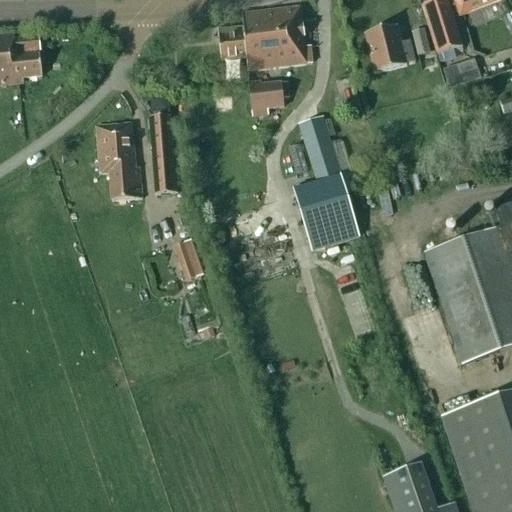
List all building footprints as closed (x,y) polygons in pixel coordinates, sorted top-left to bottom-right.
[(452,0),(453,2),(458,15),(459,18),(498,3),(496,0),(452,0)] [(438,59),(462,51),(451,17),(458,15),(453,2),(447,5),(446,1),(422,9),(438,59)] [(218,32),(217,33),(220,64),(221,64),(246,61),(247,75),(306,67),(312,66),(310,49),(304,50),(300,10),(242,17),(242,16),(241,17),(242,30),(218,33),(218,32)] [(399,30),(384,34),(368,38),(378,76),(418,66),(412,44),(403,47),(399,30)] [(431,55),(425,31),(411,35),(417,58),(431,55)] [(18,74),(19,86),(23,86),(23,81),(42,79),(38,40),(14,42),(13,37),(9,38),(13,75),(18,74)] [(5,88),(19,86),(18,74),(13,75),(9,38),(0,38),(0,88),(1,88),(2,90),(5,89),(5,88)] [(353,81),(338,83),(340,101),(355,99),(353,81)] [(291,104),(289,87),(251,90),(254,123),(271,121),(270,116),(287,114),(286,104),(291,104)] [(153,102),(153,115),(168,114),(167,101),(153,102)] [(511,101),(499,106),(502,117),(511,113),(511,101)] [(176,148),(174,149),(172,119),(153,120),(158,198),(180,197),(176,148)] [(314,257),(361,241),(323,122),(300,130),(319,188),(295,196),(314,257)] [(131,126),(96,130),(101,177),(110,176),(113,204),(143,201),(140,170),(136,171),(131,126)] [(292,149),(296,174),(307,172),(303,147),(292,149)] [(500,229),(424,255),(462,367),(511,350),(511,205),(494,211),(500,229)] [(186,245),(174,249),(186,284),(198,280),(186,245)] [(211,331),(202,335),(205,342),(214,339),(211,331)] [(471,511),(511,511),(511,396),(440,420),(471,511)] [(435,511),(420,467),(382,481),(393,511),(435,511)]
